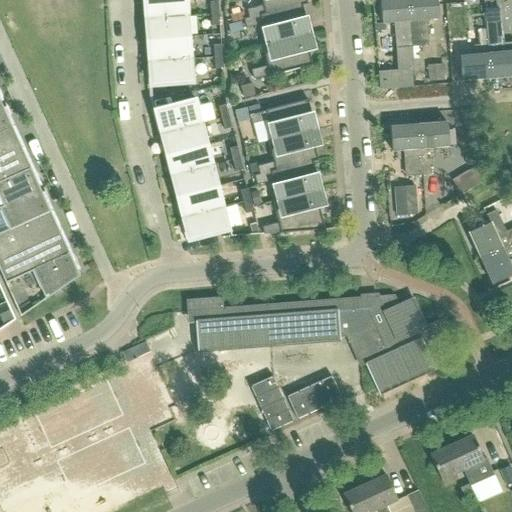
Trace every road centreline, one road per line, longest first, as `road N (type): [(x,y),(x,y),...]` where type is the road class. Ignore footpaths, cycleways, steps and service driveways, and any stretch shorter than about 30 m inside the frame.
road 1 (residential): [(176,274),(354,256),(365,246),(358,109)]
road 2 (residential): [(0,37),(122,309)]
road 3 (residential): [(176,274),(134,108),(126,0)]
road 4 (residential): [(285,470),(511,367)]
road 5 (residential): [(358,109),(511,97)]
road 6 (residential): [(0,380),(101,333),(122,309)]
